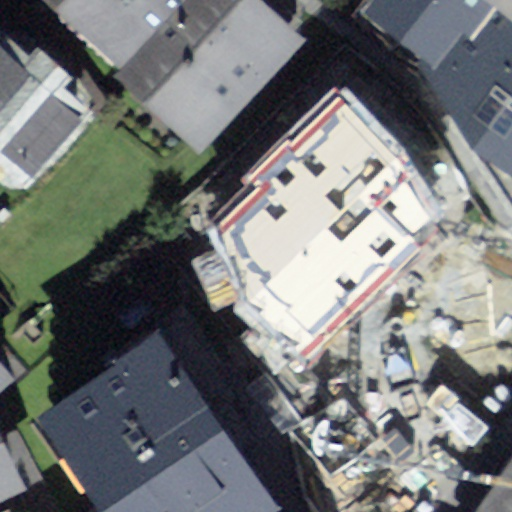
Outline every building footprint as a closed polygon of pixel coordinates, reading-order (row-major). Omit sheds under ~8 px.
[(30,0),(100,64),(158,0),(30,0)] [(158,0),(100,64),(183,140),(285,30),(252,0),(158,0)] [(511,0),(371,0),(360,13),(437,79),(511,156),(511,0)] [(0,40),(0,168),(25,189),(88,111),(0,40)] [(335,91),(206,234),(238,302),(299,357),(443,227),(404,166),(335,91)] [(511,232),(469,210),(408,328),(511,382),(511,232)] [(144,322),(17,407),(88,511),(252,511),(246,503),(260,493),(144,322)] [(511,511),(511,441),(464,511),(511,511)] [(0,484),(0,507),(9,504),(0,484)]
